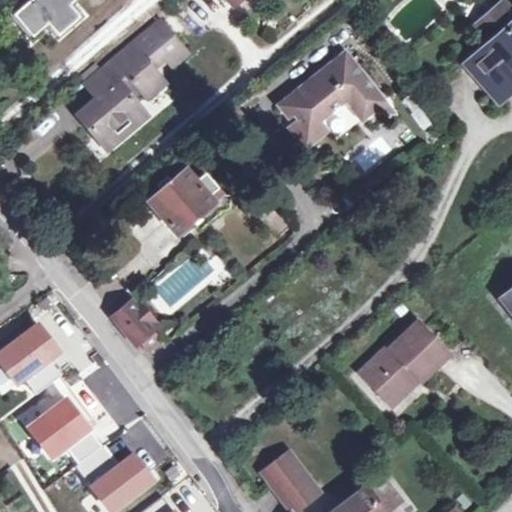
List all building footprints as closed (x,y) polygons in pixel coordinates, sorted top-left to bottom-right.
[(30,0),(14,15),(29,34),(46,20),(57,32),(75,17),(63,3),(67,0),(30,0)] [(499,91),(511,79),(511,14),(501,1),(470,29),(486,46),(471,59),(499,91)] [(114,84),(97,99),(79,115),(100,140),(139,105),(133,99),(140,93),(129,81),(148,65),(150,67),(177,44),(157,21),(101,69),(114,84)] [(129,81),(140,93),(145,99),(163,83),(158,77),(186,53),(177,44),(150,67),(148,65),(129,81)] [(293,113),(297,110),(300,115),(294,120),(307,136),(326,122),(320,116),(345,97),(360,116),(382,99),(346,50),(318,72),(323,77),(318,81),(314,76),(283,100),(293,113)] [(511,79),(499,91),(471,59),(462,67),(496,107),(511,92),(511,79)] [(84,84),(97,99),(114,84),(101,69),(84,84)] [(161,190),(146,202),(181,240),(228,198),(205,173),(198,180),(187,167),(170,181),(166,177),(157,185),(161,190)] [(29,310),(37,322),(62,304),(54,292),(29,310)] [(511,314),(511,292),(501,301),(511,314)] [(145,308),(142,311),(134,302),(119,313),(114,316),(136,345),(139,342),(148,352),(162,340),(153,330),(159,325),(145,308)] [(39,322),(0,351),(0,363),(18,386),(62,352),(39,322)] [(421,381),(448,355),(418,322),(392,347),(389,344),(359,372),(386,400),(413,373),(421,381)] [(110,361),(86,375),(116,429),(141,415),(110,361)] [(66,397),(27,428),(52,461),(92,430),(66,397)] [(134,452),(91,486),(111,511),(116,511),(157,481),(134,452)] [(262,472),(293,511),(296,509),(318,492),(288,453),(262,472)] [(379,477),(365,487),(384,511),(387,511),(399,503),(379,477)] [(384,511),(365,487),(332,511),(384,511)]
